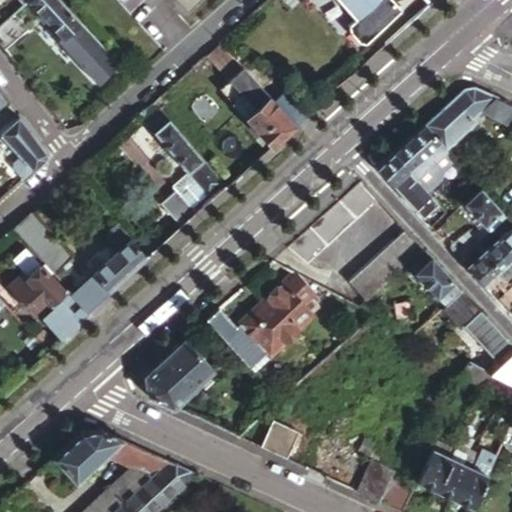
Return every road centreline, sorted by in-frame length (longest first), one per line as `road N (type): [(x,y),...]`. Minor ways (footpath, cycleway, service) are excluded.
road 1 (tertiary): [(334,139),(65,380)]
road 2 (residential): [(65,380),(344,511)]
road 3 (residential): [(511,331),(334,139)]
road 4 (residential): [(67,162),(242,0)]
road 5 (tertiary): [(435,48),(334,139)]
